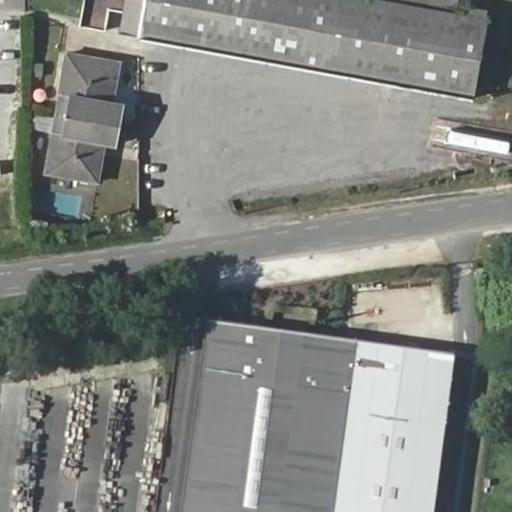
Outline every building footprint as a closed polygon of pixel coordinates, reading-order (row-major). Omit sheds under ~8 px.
[(124,0),(106,0),(107,13),(82,12),(82,26),(109,26),(109,15),(125,15),(124,0)] [(409,0),(155,0),(149,30),(475,98),(476,91),(487,93),(490,81),(479,78),(492,17),(409,0)] [(58,119),(119,132),(124,103),(113,100),(121,59),(73,48),(58,119)] [(35,112),(33,129),(52,131),(54,114),(35,112)] [(116,145),(119,132),(58,119),(48,169),(95,180),(103,143),(116,145)] [(501,266),(498,249),(482,252),(484,268),(501,266)] [(332,511),(358,322),(212,303),(183,511),(332,511)] [(430,511),(455,336),(358,322),(332,511),(430,511)]
